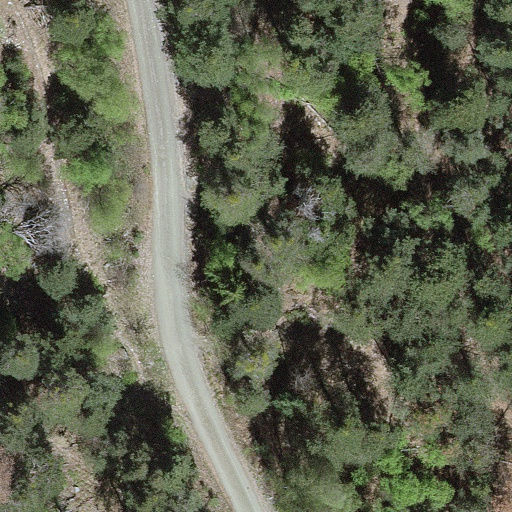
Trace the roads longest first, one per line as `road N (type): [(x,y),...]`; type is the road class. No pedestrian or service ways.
road 1 (motorway): [(511,313),(257,0)]
road 2 (track): [(180,389),(150,278),(161,79),(146,0)]
road 3 (track): [(226,511),(180,389)]
